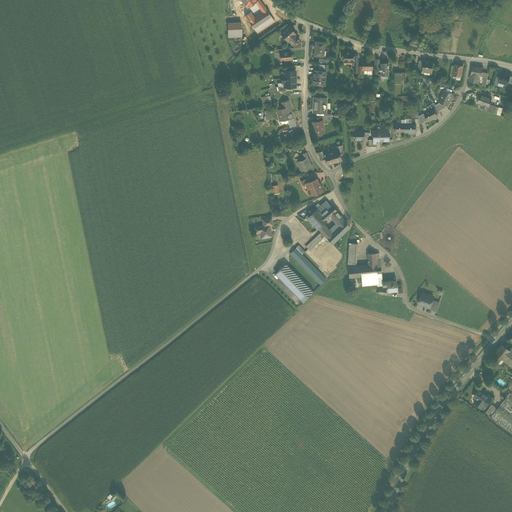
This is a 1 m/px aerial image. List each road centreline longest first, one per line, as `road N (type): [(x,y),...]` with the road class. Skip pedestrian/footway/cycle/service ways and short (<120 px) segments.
road 1 (track): [(0,504),(23,455),(260,269)]
road 2 (unclassified): [(495,340),(408,306),(394,262),(351,220),(329,174)]
road 3 (tertiary): [(388,511),(425,432),(495,340)]
road 4 (residential): [(329,174),(438,127),(459,101),(470,59)]
road 5 (residential): [(307,24),(365,46),(470,59)]
road 6 (residential): [(307,24),(305,128),(329,174)]
